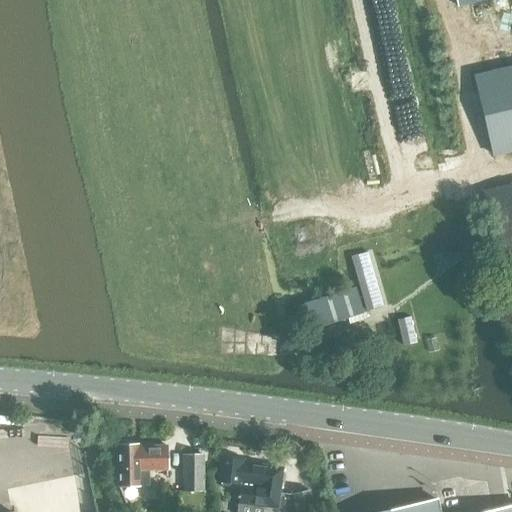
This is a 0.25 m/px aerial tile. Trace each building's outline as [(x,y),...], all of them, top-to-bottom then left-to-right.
[(502,70),(473,77),(492,155),(511,149),(511,53),(499,56),(502,70)] [(488,305),(486,305),(491,327),(493,327),(495,326),(511,322),(511,259),(493,265),(502,301),(490,304),(488,305)] [(365,280),(355,283),(356,287),(363,307),(373,304),(365,280)] [(356,287),(297,306),(305,332),(365,313),(363,307),(356,287)] [(118,487),(139,486),(150,486),(150,471),(168,471),(167,443),(116,445),(118,487)] [(204,454),(183,454),(183,492),(204,491),(204,454)] [(275,509),(280,470),(271,469),(271,467),(243,463),(243,462),(220,459),(217,482),(240,484),(237,505),(239,505),(238,511),(255,511),(256,507),(275,509)] [(314,511),(309,490),(291,494),(295,511),(314,511)] [(511,511),(511,506),(484,511),(439,511),(437,500),(379,511),(511,511)]
